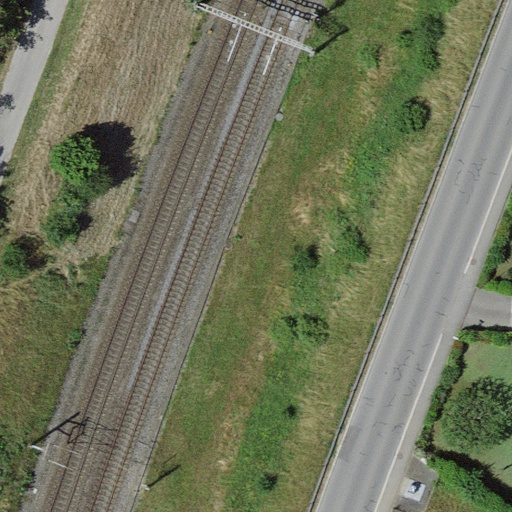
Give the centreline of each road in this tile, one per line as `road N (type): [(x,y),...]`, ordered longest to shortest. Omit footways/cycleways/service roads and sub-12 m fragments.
road 1 (residential): [(511,86),(348,511)]
road 2 (unclassified): [(0,148),(53,0)]
